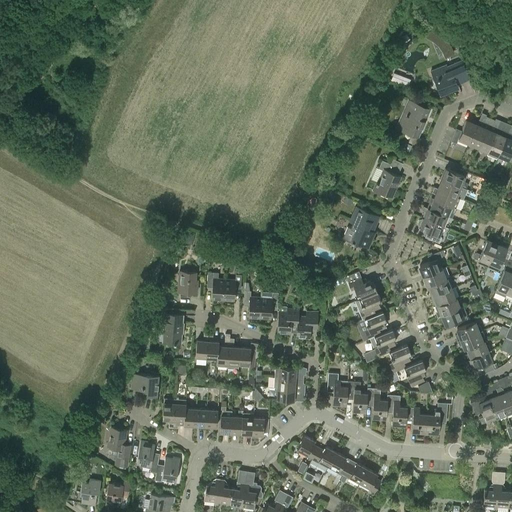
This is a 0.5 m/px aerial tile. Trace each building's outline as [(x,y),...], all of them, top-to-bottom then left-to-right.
[(429,27),(424,35),(432,39),(438,45),(441,50),(444,56),(454,53),(451,46),(445,37),(438,32),(429,27)] [(469,78),(461,60),(443,68),(443,66),(430,71),(440,94),(458,86),(457,83),(469,78)] [(395,70),(392,79),(410,85),(413,77),(395,70)] [(430,108),(408,99),(396,128),(418,137),(430,108)] [(458,137),(468,142),(475,124),(465,120),(461,130),(456,128),(450,140),(456,142),(458,137)] [(498,154),(510,124),(506,123),(501,135),(495,133),(488,150),(486,154),(496,158),(498,154)] [(485,129),(475,124),(468,142),(478,146),(485,129)] [(511,133),(511,125),(510,124),(498,154),(508,159),(510,155),(511,148),(511,139),(510,139),(511,133)] [(485,129),(478,146),(488,150),(495,133),(485,129)] [(412,145),(405,142),(402,149),(409,152),(412,145)] [(390,163),(381,160),(378,168),(382,170),(377,182),(376,181),(372,190),(379,193),(380,192),(391,196),(400,175),(387,170),(390,163)] [(442,178),(459,186),(463,175),(446,168),(442,178)] [(483,185),(479,194),(484,196),(491,181),(481,177),(479,183),(483,185)] [(442,178),(438,188),(455,195),(459,186),(442,178)] [(460,197),(455,195),(438,188),(434,187),(432,192),(436,194),(434,198),(450,205),(456,207),(460,197)] [(475,204),(480,206),(484,196),(479,194),(475,204)] [(446,215),(450,205),(434,198),(433,198),(428,208),(446,215)] [(378,215),(355,206),(349,221),(352,222),(350,227),(347,225),(342,237),(353,242),(353,241),(367,247),(372,235),(370,234),(378,215)] [(442,225),(446,215),(428,208),(423,206),(421,210),(424,211),(422,217),(442,225)] [(437,235),(442,225),(422,217),(421,218),(419,219),(418,220),(417,222),(417,224),(418,225),(418,227),(420,228),(427,231),(425,236),(439,242),(441,237),(437,235)] [(473,257),(478,259),(477,261),(487,266),(488,265),(496,244),(486,240),(480,254),(476,252),(473,257)] [(506,265),(510,255),(511,250),(496,244),(488,265),(487,266),(498,270),(501,263),(506,265)] [(424,275),(441,269),(437,259),(442,256),(440,251),(428,256),(430,261),(419,265),(424,275)] [(441,269),(424,275),(428,286),(429,285),(445,278),(441,269)] [(197,271),(180,270),(180,280),(181,282),(181,290),(197,291),(198,284),(196,282),(197,271)] [(236,278),(225,278),(224,299),(235,300),(236,286),(242,286),(243,271),(237,270),(236,278)] [(358,270),(345,276),(351,290),(355,289),(359,298),(377,291),(374,283),(372,284),(370,279),(363,282),(358,270)] [(505,296),(507,291),(511,279),(511,273),(504,270),(495,291),(505,296)] [(213,298),(224,299),(225,278),(214,277),(215,271),(209,271),(208,284),(214,284),(213,298)] [(429,285),(433,295),(450,288),(446,278),(445,278),(429,285)] [(242,291),(245,292),(245,302),(250,302),(249,316),(260,317),(262,296),(251,295),(252,289),(249,289),(248,282),(243,281),(242,291)] [(450,288),(433,295),(437,305),(438,305),(454,298),(450,288)] [(483,298),(479,288),(477,289),(471,291),(473,296),(478,294),(481,299),(483,298)] [(278,304),(279,291),(262,290),(262,296),(260,317),(271,317),(272,303),(278,304)] [(377,291),(359,298),(355,300),(362,318),(364,317),(382,310),(381,307),(383,306),(380,298),(377,291)] [(455,297),(454,298),(438,305),(442,315),(459,308),(455,297)] [(292,319),(298,320),(298,314),(299,307),(288,307),(288,308),(286,306),(279,306),(278,331),(291,332),(292,319)] [(464,306),(459,308),(442,315),(446,325),(468,316),(464,306)] [(306,315),(298,314),(298,320),(297,335),(310,336),(311,322),(317,323),(318,311),(307,310),(306,315)] [(382,310),(364,317),(369,330),(365,331),(368,338),(374,335),(381,332),(378,326),(385,324),(383,319),(385,318),(382,310)] [(182,314),(166,313),(164,335),(169,336),(169,341),(174,341),(174,342),(177,343),(177,342),(182,342),(182,332),(180,332),(182,314)] [(456,328),(458,332),(453,334),(456,340),(482,329),(480,325),(476,326),(474,321),(456,328)] [(381,332),(374,335),(379,347),(375,349),(378,355),(389,351),(391,350),(388,344),(395,341),(393,336),(395,335),(392,328),(381,332)] [(457,344),(462,342),(465,348),(466,348),(482,341),(480,337),(484,335),(482,329),(456,340),(457,344)] [(511,341),(504,338),(502,343),(511,347),(511,341)] [(207,356),(208,340),(197,339),(196,355),(207,356)] [(218,356),(219,345),(219,341),(208,340),(207,356),(218,356)] [(466,348),(468,353),(464,354),(466,359),(491,349),(489,344),(485,346),(483,341),(482,341),(466,348)] [(240,346),(239,362),(249,363),(249,367),(254,367),(255,358),(258,358),(259,344),(250,342),(250,347),(240,346)] [(393,371),(404,367),(403,366),(406,365),(403,360),(410,357),(408,352),(410,351),(407,343),(391,350),(389,351),(393,363),(390,364),(393,371)] [(511,347),(502,343),(500,349),(511,353),(511,347)] [(228,367),(229,345),(219,345),(218,356),(217,366),(228,367)] [(239,362),(240,346),(229,345),(228,367),(228,368),(233,368),(232,369),(234,369),(234,367),(238,368),(238,362),(239,362)] [(491,349),(466,359),(468,364),(472,362),(474,368),(491,361),(489,356),(493,355),(491,349)] [(422,359),(406,365),(403,366),(404,367),(411,385),(424,380),(422,374),(425,373),(423,367),(425,366),(422,359)] [(275,365),(274,375),(295,377),(296,366),(280,365),(275,365)] [(160,374),(133,371),(132,387),(148,388),(147,393),(158,394),(158,393),(159,375),(160,375),(160,374)] [(346,404),(346,397),(347,385),(339,384),(340,379),(337,379),(338,372),(328,372),(327,384),(334,384),(332,403),(346,404)] [(304,377),(297,377),(295,377),(274,375),(274,386),(275,386),(294,388),(295,383),(298,381),(303,382),(304,377)] [(347,379),(347,385),(346,397),(353,398),(352,410),(366,411),(366,404),(367,392),(366,392),(359,391),(360,380),(347,379)] [(420,391),(432,391),(427,381),(418,385),(420,391)] [(294,392),(294,388),(275,386),(275,393),(278,393),(278,397),(302,399),(302,394),(296,394),(294,392)] [(367,392),(366,404),(373,405),(372,417),(385,418),(386,411),(387,399),(386,399),(379,398),(380,388),(367,386),(366,392),(367,392)] [(499,395),(505,412),(511,409),(511,399),(508,391),(499,395)] [(387,393),(386,399),(387,399),(386,411),(392,412),(391,424),(405,425),(406,418),(407,406),(399,405),(400,394),(387,393)] [(489,399),(495,416),(505,412),(499,395),(489,399)] [(174,427),(174,418),(175,398),(164,397),(163,417),(169,418),(169,423),(170,423),(169,426),(174,427)] [(186,403),(185,403),(186,399),(175,398),(174,418),(174,427),(178,427),(179,418),(185,419),(186,407),(186,403)] [(495,416),(489,399),(478,403),(477,400),(470,403),(475,414),(482,412),(483,416),(479,418),(481,423),(486,421),(485,420),(495,416)] [(434,413),(426,413),(425,432),(438,433),(440,414),(446,415),(447,402),(437,401),(437,408),(434,408),(434,413)] [(222,406),(220,430),(231,430),(232,415),(232,410),(226,410),(226,406),(222,406)] [(412,431),(425,432),(426,413),(420,412),(420,407),(407,406),(406,418),(412,419),(412,431)] [(185,423),(195,423),(196,408),(186,407),(185,419),(185,423)] [(196,408),(195,423),(206,424),(207,408),(196,408)] [(218,409),(207,408),(206,424),(217,425),(218,409)] [(238,415),(232,415),(231,430),(242,431),(243,412),(243,410),(238,410),(238,415)] [(253,413),(243,412),(242,431),(252,432),(253,416),(253,413)] [(269,417),(253,416),(252,432),(263,432),(264,430),(268,430),(269,417)] [(109,446),(117,447),(114,464),(127,466),(131,444),(124,443),(125,437),(126,438),(127,428),(112,426),(112,427),(113,427),(111,434),(109,446)] [(312,457),(319,445),(313,442),(315,439),(305,433),(296,449),(306,455),(307,454),(312,457)] [(156,473),(156,471),(157,471),(158,466),(160,455),(154,454),(155,444),(148,442),(148,440),(141,439),(137,462),(144,463),(143,466),(151,467),(150,472),(156,473)] [(328,466),(336,450),(326,444),(324,448),(319,445),(312,457),(328,466)] [(343,473),(344,474),(350,462),(345,459),(347,456),(342,453),(343,452),(338,449),(337,451),(336,450),(328,466),(338,471),(339,471),(343,473)] [(164,467),(158,466),(157,471),(156,471),(156,473),(155,481),(161,482),(162,477),(176,479),(180,457),(173,456),(173,457),(165,456),(164,467)] [(348,476),(359,482),(368,467),(358,461),(355,465),(350,462),(344,474),(340,480),(344,483),(348,476)] [(368,467),(359,482),(375,491),(381,479),(376,476),(378,472),(368,467)] [(236,487),(231,486),(228,503),(239,505),(238,508),(240,508),(246,470),(239,469),(236,487)] [(255,471),(246,470),(240,508),(242,508),(243,505),(254,507),(255,496),(262,497),(262,492),(260,490),(261,486),(260,484),(256,484),(257,482),(253,481),(255,471)] [(505,482),(505,470),(493,470),(493,481),(505,482)] [(131,477),(125,476),(124,484),(110,482),(107,496),(110,496),(109,504),(121,506),(123,495),(128,495),(131,477)] [(215,504),(220,478),(216,477),(215,483),(206,482),(203,499),(213,501),(213,504),(215,504)] [(102,479),(90,478),(90,481),(83,480),(81,490),(84,491),(82,500),(95,502),(97,489),(100,490),(102,479)] [(228,503),(231,486),(223,485),(224,479),(220,478),(215,504),(218,505),(218,501),(228,503)] [(495,508),(497,482),(493,482),(492,488),(484,488),(482,504),(493,505),(493,508),(495,508)] [(502,482),(497,482),(495,508),(497,508),(497,505),(508,506),(509,490),(501,489),(502,482)] [(275,511),(286,493),(279,489),(274,499),(276,500),(273,505),(266,501),(260,511),(275,511)] [(146,505),(145,511),(158,511),(159,508),(169,509),(171,502),(172,502),(173,496),(151,492),(149,506),(146,505)] [(286,493),(275,511),(285,511),(281,510),(284,504),(287,506),(292,496),(286,493)] [(303,511),(308,504),(301,501),(295,511),(297,511),(303,511)]
